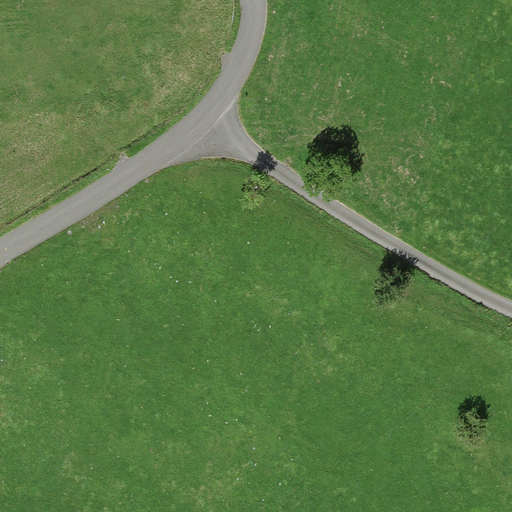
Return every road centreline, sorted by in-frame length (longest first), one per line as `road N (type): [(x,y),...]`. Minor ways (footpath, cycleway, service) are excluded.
road 1 (unclassified): [(511,304),(203,126)]
road 2 (tertiary): [(203,126),(0,238)]
road 3 (tertiary): [(253,0),(246,44),(203,126)]
